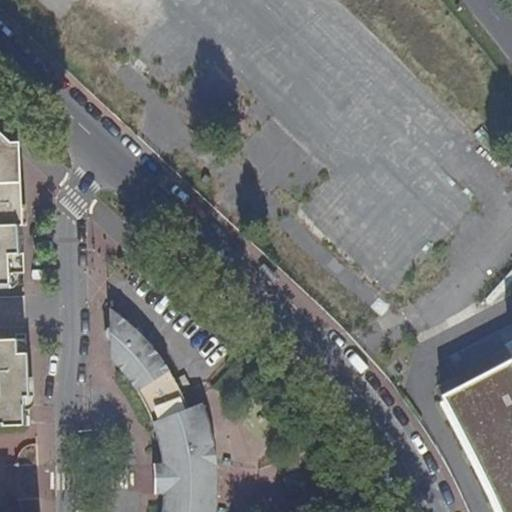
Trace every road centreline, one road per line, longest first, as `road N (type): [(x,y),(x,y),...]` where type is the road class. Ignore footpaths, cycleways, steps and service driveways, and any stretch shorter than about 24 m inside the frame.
road 1 (tertiary): [(428,511),(397,453),(332,365),(113,155)]
road 2 (residential): [(66,511),(65,401),(74,345),(62,222),(113,155)]
road 3 (tertiary): [(113,155),(0,51)]
